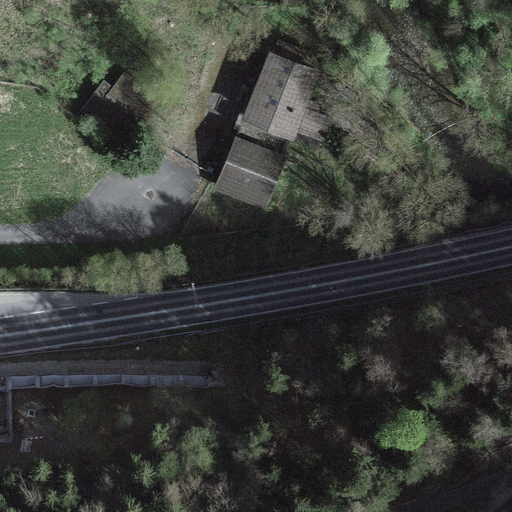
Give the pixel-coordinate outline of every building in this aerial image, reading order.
[(274,46),(268,44),(243,108),(241,114),(287,132),(320,145),(333,114),(318,108),(322,100),(310,95),(322,65),(308,60),(312,49),(278,36),(274,46)] [(113,83),(103,76),(79,108),(136,150),(171,101),(124,67),(113,83)] [(280,148),(287,132),(241,114),(243,108),(240,107),(233,123),(240,126),(237,131),(280,148)] [(235,131),(213,187),(265,207),(287,151),(280,148),(237,131),(235,131)] [(212,172),(214,168),(204,163),(202,167),(212,172)]
